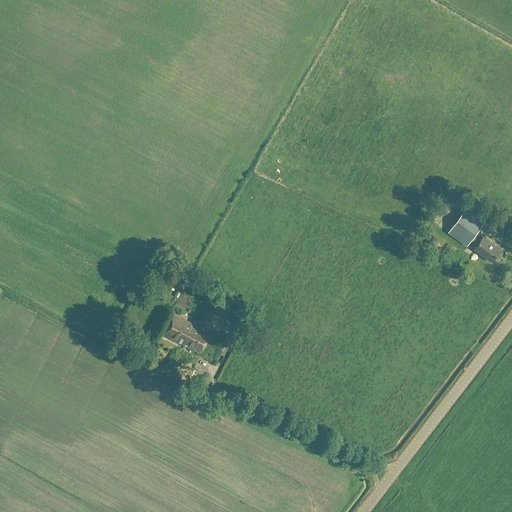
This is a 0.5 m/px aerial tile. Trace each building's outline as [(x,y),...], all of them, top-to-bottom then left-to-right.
[(436,222),(449,200),(441,195),(429,217),(436,222)] [(465,208),(447,233),(466,247),(469,243),(473,237),(484,222),(465,208)] [(473,237),(469,243),(475,248),(473,250),(491,262),(499,250),(482,238),(479,242),(473,237)] [(229,300),(216,293),(208,308),(221,315),(229,300)] [(199,355),(210,335),(174,315),(163,336),(199,355)]
